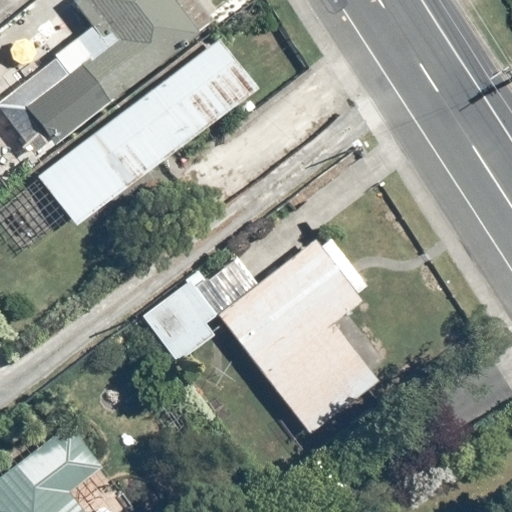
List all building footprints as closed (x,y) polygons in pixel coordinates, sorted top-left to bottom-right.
[(199,32),(173,0),(84,0),(118,42),(30,111),(56,143),(143,74),(145,75),(199,32)] [(38,175),(77,225),(256,87),(217,37),(38,175)] [(220,313),(309,432),(376,382),(331,322),(362,299),(317,240),(220,313)] [(142,315),(179,363),(215,336),(204,322),(218,311),(191,277),(142,315)] [(0,511),(85,511),(70,492),(102,468),(70,425),(0,478),(0,511)]
